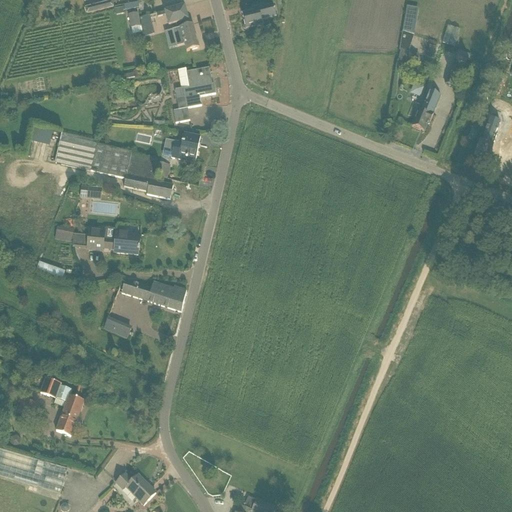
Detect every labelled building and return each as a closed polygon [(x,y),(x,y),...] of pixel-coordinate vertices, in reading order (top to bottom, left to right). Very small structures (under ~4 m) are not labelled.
[(99,5),(101,11),(114,8),(113,1),(99,5)] [(138,3),(122,6),(123,11),(139,8),(138,3)] [(185,6),(165,12),(166,16),(169,27),(189,21),(185,6)] [(276,18),(273,6),(253,11),(253,14),(242,16),(245,26),(244,26),(244,27),(243,27),(243,28),(243,29),(244,29),(244,30),(245,30),(245,31),(246,31),(247,31),(263,27),(261,22),(276,18)] [(411,53),(418,8),(406,6),(398,61),(417,64),(419,54),(411,53)] [(128,16),(131,30),(141,28),(138,14),(128,16)] [(193,25),(172,31),(177,48),(185,45),(187,52),(199,49),(193,25)] [(152,26),(142,29),(143,33),(144,38),(154,36),(152,26)] [(455,47),(460,30),(449,27),(444,44),(455,47)] [(433,60),(437,49),(429,47),(426,58),(433,60)] [(455,60),(468,65),(472,56),(459,51),(455,60)] [(179,111),(174,112),(176,125),(190,122),(188,110),(202,107),(200,98),(216,95),(214,85),(212,86),(209,69),(187,73),(189,89),(181,90),(175,91),(179,111)] [(451,70),(445,85),(453,88),(454,85),(459,73),(451,70)] [(440,96),(429,92),(420,113),(418,112),(412,128),(424,133),(428,125),(430,125),(434,115),(433,115),(440,96)] [(9,116),(9,108),(1,109),(1,117),(9,116)] [(481,142),(474,158),(480,160),(479,163),(486,166),(493,146),(497,134),(496,134),(500,123),(490,119),(486,130),(485,130),(481,142)] [(50,146),(51,132),(37,131),(36,145),(50,146)] [(148,194),(147,196),(170,201),(173,187),(155,183),(156,177),(157,173),(154,172),(156,163),(157,161),(132,156),(132,154),(97,146),(97,142),(61,135),(56,165),(126,181),(124,190),(148,194)] [(171,159),(179,161),(195,164),(201,139),(184,135),(182,144),(174,143),(171,159)] [(167,179),(170,166),(156,163),(154,172),(157,173),(156,177),(167,179)] [(100,199),(101,188),(80,188),(80,198),(100,199)] [(56,232),(55,237),(72,240),(73,234),(74,230),(57,227),(56,232)] [(114,254),(138,256),(139,251),(140,252),(140,249),(139,249),(140,237),(130,236),(130,233),(117,232),(117,231),(115,230),(106,229),(104,230),(104,231),(90,229),(87,251),(102,253),(103,249),(115,251),(114,254)] [(126,282),(122,295),(181,314),(187,292),(175,288),(174,290),(154,284),(153,289),(126,282)] [(107,318),(102,330),(127,340),(131,328),(107,318)] [(45,379),(40,394),(56,400),(54,405),(65,409),(56,433),(71,438),(84,403),(70,397),(72,391),(61,388),(62,385),(45,379)] [(0,477),(60,495),(68,471),(0,450),(0,477)] [(144,507),(156,495),(138,477),(132,483),(125,476),(117,484),(124,491),(126,489),(144,507)] [(274,511),(272,511),(274,508),(257,501),(248,498),(244,508),(240,507),(237,511),(274,511)]
